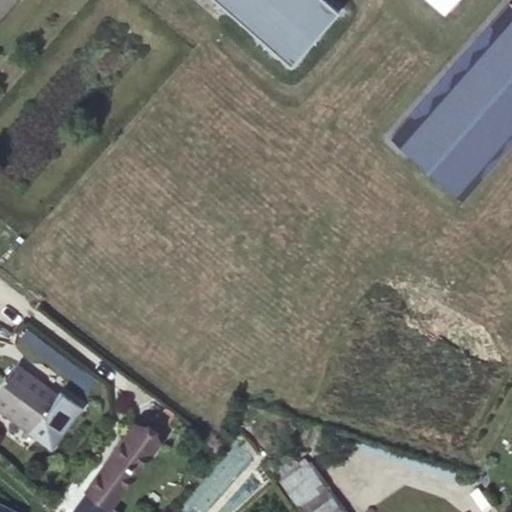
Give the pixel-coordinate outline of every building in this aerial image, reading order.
[(216,0),(290,64),(338,9),(326,0),(216,0)] [(511,1),(511,0),(393,136),(465,199),(511,144),(511,1)] [(433,0),(445,10),(453,0),(433,0)] [(67,373),(76,361),(24,326),(16,338),(67,373)] [(55,393),(15,364),(0,383),(0,406),(25,426),(30,429),(49,443),(79,404),(59,389),(55,393)] [(30,429),(25,426),(19,433),(24,436),(30,429)] [(162,444),(140,427),(77,511),(119,511),(114,508),(162,444)] [(276,478),(300,511),(342,511),(308,463),(276,478)] [(0,511),(17,511),(0,503),(0,511)]
